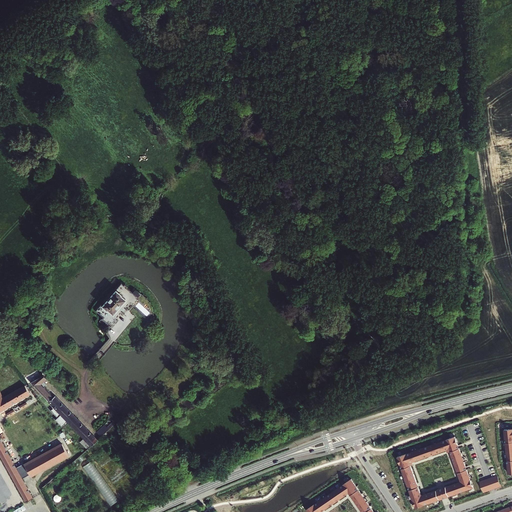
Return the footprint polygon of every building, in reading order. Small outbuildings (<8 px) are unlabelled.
[(103,316),(102,317),(105,320),(106,320),(112,325),(117,319),(116,318),(131,302),(134,304),(138,299),(136,297),(137,296),(131,291),(126,287),(127,286),(125,284),(124,285),(121,282),(116,288),(117,289),(112,294),(110,293),(105,298),(106,299),(103,301),(104,302),(102,304),(101,303),(95,310),(103,316)] [(61,426),(67,421),(79,433),(91,446),(97,440),(54,395),(53,396),(40,383),(47,378),(43,374),(42,374),(42,373),(39,375),(40,376),(39,377),(30,382),(36,388),(54,406),(50,410),(57,417),(55,419),(61,426)] [(29,392),(36,388),(30,382),(29,382),(25,385),(29,392)] [(0,409),(29,392),(25,385),(5,396),(0,389),(0,388),(0,409)] [(117,421),(115,419),(107,426),(109,429),(117,421)] [(398,457),(417,509),(474,489),(455,436),(398,457)] [(0,455),(25,501),(32,497),(22,478),(16,468),(12,461),(0,439),(0,455)] [(113,441),(108,445),(117,455),(122,450),(113,441)] [(30,475),(68,454),(66,450),(62,443),(16,468),(22,478),(29,474),(30,475)] [(489,479),(480,482),(484,491),(492,488),(501,485),(497,476),(489,479)] [(374,511),(352,479),(307,509),(309,511),(374,511)] [(98,489),(110,506),(118,501),(106,483),(98,489)]
